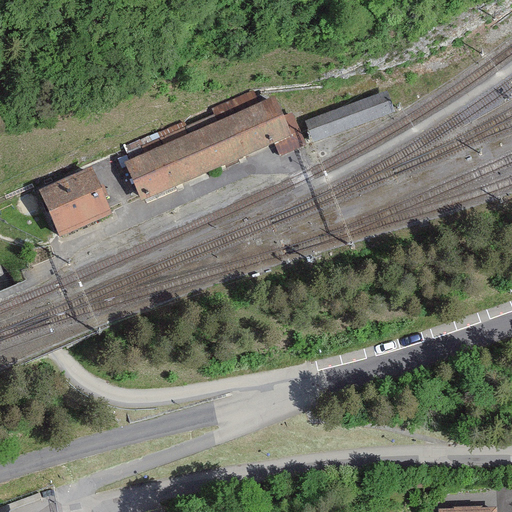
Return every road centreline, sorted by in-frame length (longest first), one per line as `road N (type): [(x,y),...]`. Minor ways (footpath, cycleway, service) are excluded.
road 1 (residential): [(511,455),(313,462),(130,494),(112,511)]
road 2 (unclassified): [(0,278),(70,367),(105,392),(154,398),(258,380),(305,403)]
road 3 (unclassified): [(305,403),(225,409),(0,473)]
road 4 (residential): [(90,511),(82,499),(90,483),(305,403)]
road 5 (unclassified): [(511,324),(305,403)]
